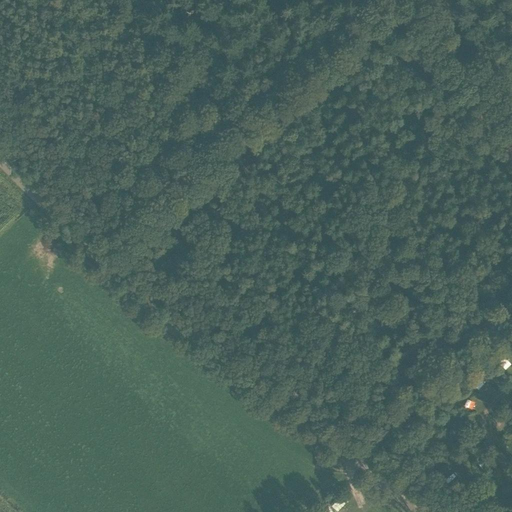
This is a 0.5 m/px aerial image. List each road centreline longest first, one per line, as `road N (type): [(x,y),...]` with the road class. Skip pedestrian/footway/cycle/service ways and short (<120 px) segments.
road 1 (unclassified): [(352,464),(146,310),(0,162)]
road 2 (track): [(398,0),(99,265)]
road 3 (unclassified): [(352,464),(511,318)]
road 4 (track): [(400,0),(511,127)]
